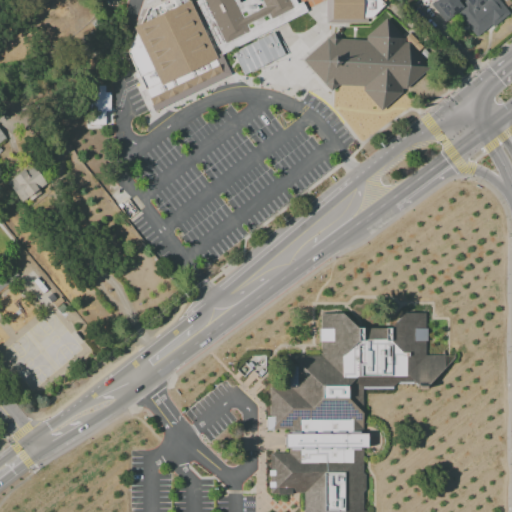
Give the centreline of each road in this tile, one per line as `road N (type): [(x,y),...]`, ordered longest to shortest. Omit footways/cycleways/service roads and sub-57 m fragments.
road 1 (secondary): [(460,105),(191,324)]
road 2 (secondary): [(146,386),(323,258)]
road 3 (secondary): [(134,370),(32,446)]
